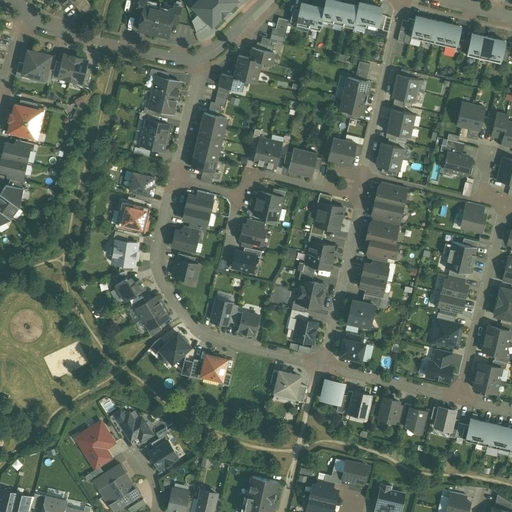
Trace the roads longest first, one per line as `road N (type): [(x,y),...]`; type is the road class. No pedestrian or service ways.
road 1 (residential): [(318,364),(209,338),(184,314),(157,266),(173,179)]
road 2 (residential): [(457,397),(503,203)]
road 3 (residential): [(400,0),(362,176)]
road 4 (residential): [(360,197),(318,364)]
road 5 (residential): [(29,20),(115,47),(196,59)]
road 6 (residential): [(457,397),(318,364)]
road 7 (residential): [(173,179),(196,59)]
